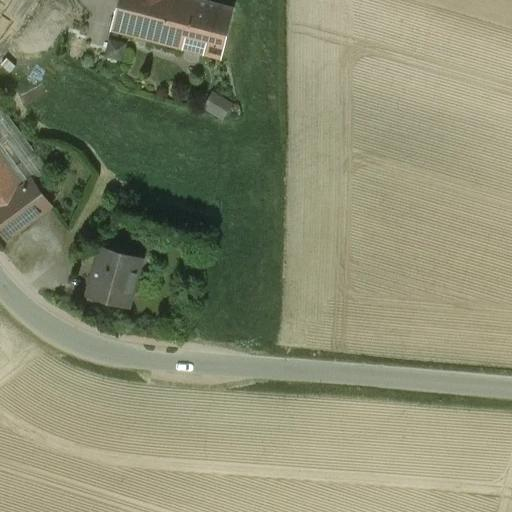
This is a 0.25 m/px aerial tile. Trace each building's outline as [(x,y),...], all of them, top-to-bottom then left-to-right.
[(119,0),(112,30),(220,59),(233,9),(201,1),(198,0),(119,0)] [(229,105),(213,96),(206,108),(221,118),(229,105)] [(0,204),(22,188),(0,158),(0,204)] [(22,188),(0,204),(0,229),(7,239),(50,207),(31,181),(22,188)] [(116,246),(107,243),(101,247),(88,296),(127,307),(140,260),(119,254),(119,252),(116,246)]
